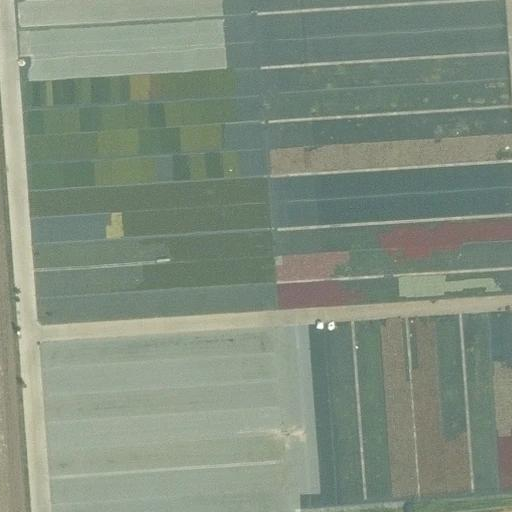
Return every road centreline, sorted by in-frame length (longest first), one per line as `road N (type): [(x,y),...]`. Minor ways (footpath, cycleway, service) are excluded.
road 1 (track): [(4,0),(40,511)]
road 2 (track): [(28,335),(511,303)]
